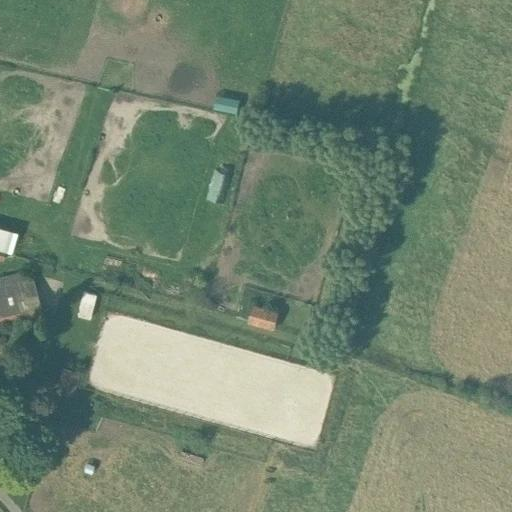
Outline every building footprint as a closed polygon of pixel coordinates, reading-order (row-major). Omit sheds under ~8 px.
[(222,154),(220,163),(229,165),(227,170),(234,172),(237,158),(222,154)] [(0,250),(6,252),(12,229),(0,226),(0,250)] [(0,324),(42,314),(34,278),(0,285),(0,324)] [(96,295),(85,292),(78,315),(89,318),(96,295)] [(281,304),(268,301),(266,307),(253,304),(249,321),(275,328),(281,304)] [(80,373),(62,367),(55,391),(73,396),(80,373)]
